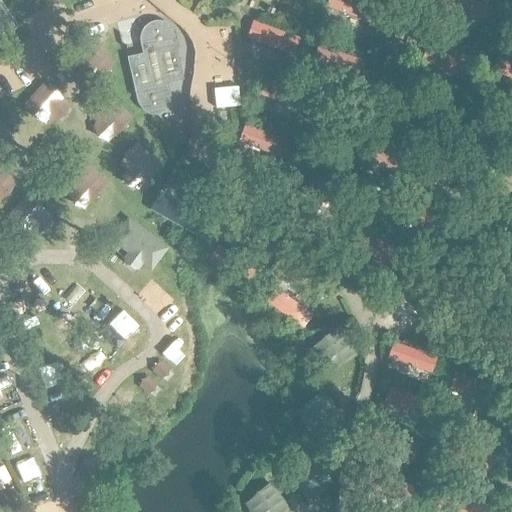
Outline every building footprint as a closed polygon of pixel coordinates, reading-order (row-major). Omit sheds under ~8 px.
[(375,5),(359,0),(329,0),(327,8),(369,22),(375,5)] [(447,0),(444,5),(485,25),(493,8),(474,0),(447,0)] [(0,2),(0,37),(1,39),(18,27),(0,2)] [(298,35),(255,22),(249,39),(292,52),(298,35)] [(179,74),(171,39),(170,34),(167,30),(163,27),(160,27),(156,26),(153,27),(150,28),(147,31),(145,35),(144,38),(139,39),(143,54),(128,58),(136,94),(139,94),(141,100),(144,106),(148,109),(152,110),(156,110),(159,109),(162,106),(164,103),(165,100),(165,96),(161,79),(179,74)] [(359,54),(316,41),(311,58),(353,71),(359,54)] [(418,59),(456,84),(466,69),(428,44),(418,59)] [(491,71),(511,85),(511,63),(500,56),(491,71)] [(310,94),(267,81),(262,98),(304,112),(310,94)] [(373,115),(410,139),(420,124),(383,100),(373,115)] [(457,115),(495,140),(504,125),(467,100),(457,115)] [(289,141),(247,127),(241,144),(284,158),(289,141)] [(347,161),(384,186),(394,171),(357,146),(347,161)] [(429,161),(467,185),(477,170),(439,146),(429,161)] [(313,204),(351,229),(361,214),(323,189),(313,204)] [(403,205),(441,230),(451,215),(413,190),(403,205)] [(214,241),(246,273),(259,260),(227,228),(214,241)] [(356,247),(395,269),(404,253),(365,231),(356,247)] [(445,300),(490,301),(490,283),(445,282),(445,300)] [(265,298),(297,330),(310,317),(278,285),(265,298)] [(464,340),(509,341),(510,323),(465,322),(464,340)] [(387,360),(430,373),(435,358),(436,356),(393,342),(387,360)] [(448,389),(491,402),(497,385),(454,372),(448,389)] [(384,403),(426,416),(432,399),(389,386),(384,403)] [(371,448),(414,461),(419,444),(377,431),(371,448)] [(444,475),(487,489),(492,472),(449,458),(444,475)] [(365,488),(408,502),(414,484),(371,471),(365,488)] [(437,510),(444,511),(483,511),(486,506),(443,493),(437,510)]
